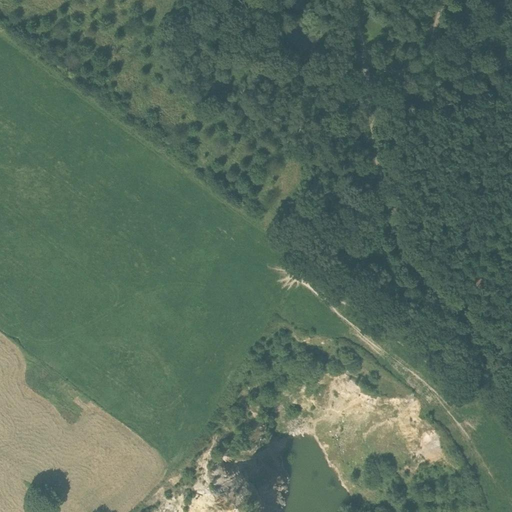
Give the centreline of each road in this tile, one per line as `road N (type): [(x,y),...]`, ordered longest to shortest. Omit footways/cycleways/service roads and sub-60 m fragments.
road 1 (track): [(511,352),(412,263),(394,231),(351,0)]
road 2 (track): [(511,429),(327,285)]
road 3 (track): [(446,0),(426,55),(412,66),(364,69)]
